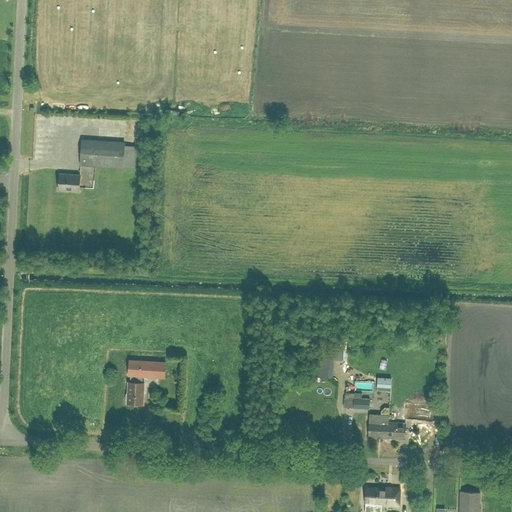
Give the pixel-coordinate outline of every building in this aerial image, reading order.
[(75,126),(75,115),(63,115),(63,126),(75,126)] [(141,136),(142,120),(130,119),(129,135),(141,136)] [(122,168),(124,142),(82,139),(80,165),(122,168)] [(79,191),(80,175),(59,174),(58,190),(79,191)] [(334,350),(320,349),(319,358),(333,359),(334,350)] [(127,404),(143,404),(144,382),(142,382),(142,376),(165,378),(165,362),(129,360),(128,376),(131,376),(131,382),(128,382),(127,392),(126,394),(126,400),(127,401),(127,404)] [(326,396),(335,395),(334,386),(325,387),(326,396)] [(362,398),(362,394),(354,394),(353,408),(369,409),(370,399),(362,398)] [(407,406),(407,417),(433,417),(433,406),(407,406)] [(387,438),(388,422),(389,415),(370,414),(369,437),(387,438)] [(405,423),(388,422),(387,438),(404,439),(405,423)] [(366,486),(364,511),(380,511),(381,505),(399,506),(400,487),(381,486),(381,487),(366,486)] [(481,511),(481,509),(480,508),(480,493),(461,493),(460,511),(481,511)]
